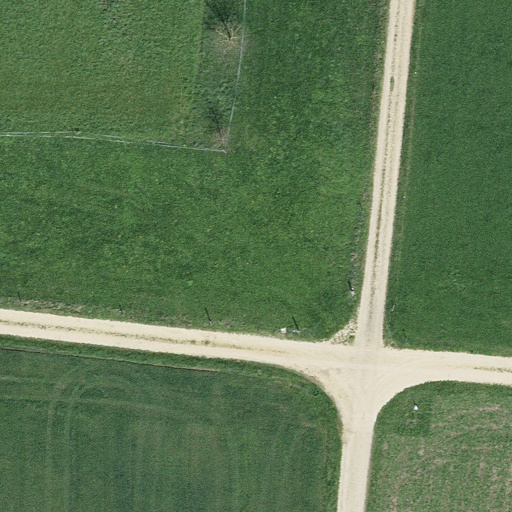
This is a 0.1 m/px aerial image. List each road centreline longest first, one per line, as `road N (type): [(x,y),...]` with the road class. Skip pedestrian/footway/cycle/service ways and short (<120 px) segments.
road 1 (track): [(0,322),(364,363)]
road 2 (track): [(401,0),(364,363)]
road 3 (track): [(364,363),(348,511)]
road 4 (track): [(364,363),(511,374)]
